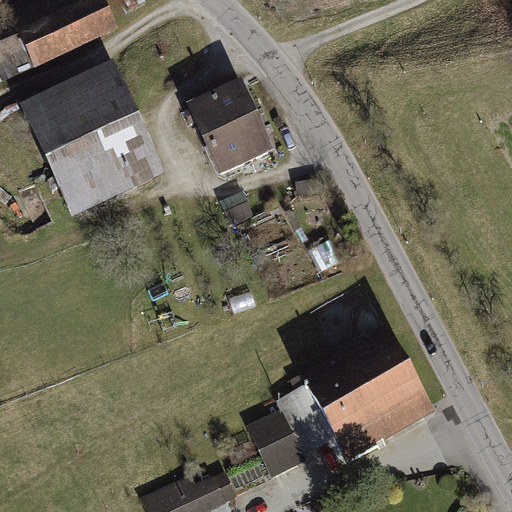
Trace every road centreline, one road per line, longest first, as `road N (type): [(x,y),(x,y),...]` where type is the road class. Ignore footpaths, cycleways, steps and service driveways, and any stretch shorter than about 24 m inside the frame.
road 1 (tertiary): [(511,484),(327,139),(274,59),(218,0)]
road 2 (unknown): [(480,425),(279,511)]
road 3 (track): [(0,100),(189,0)]
road 4 (track): [(274,59),(413,0)]
